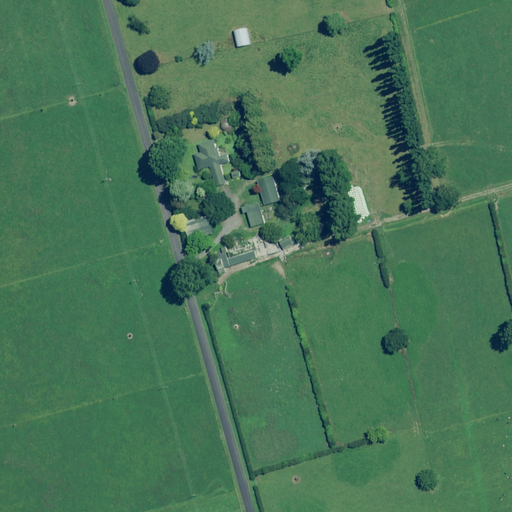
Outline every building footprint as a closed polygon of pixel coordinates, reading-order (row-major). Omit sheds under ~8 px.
[(251,45),(248,29),(235,31),(239,48),(251,45)] [(220,157),(215,141),(200,145),(203,153),(196,155),(200,170),(211,167),(217,187),(227,184),(221,165),(230,162),(228,154),(220,157)] [(243,176),(241,171),(233,173),(235,179),(243,176)] [(282,201),(275,177),(260,182),(266,206),(282,201)] [(369,218),(356,177),(346,180),(358,221),(369,218)] [(266,223),(260,203),(244,208),(245,213),(249,212),(253,227),(266,223)] [(215,233),(210,216),(186,223),(192,241),(215,233)] [(296,245),(291,236),(280,241),(285,250),(296,245)] [(257,258),(255,251),(229,259),(227,253),(214,257),(220,275),(227,272),(226,269),(257,258)]
